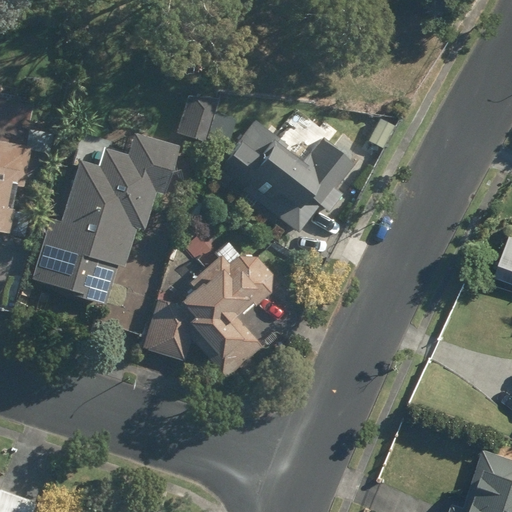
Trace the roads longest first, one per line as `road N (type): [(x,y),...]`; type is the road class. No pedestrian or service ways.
road 1 (residential): [(303,475),(511,47)]
road 2 (residential): [(0,377),(303,475)]
